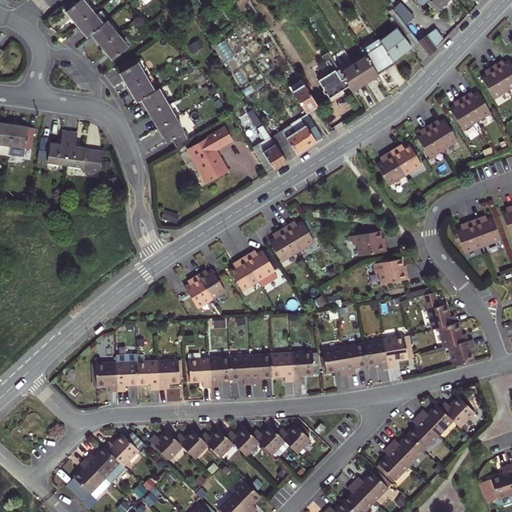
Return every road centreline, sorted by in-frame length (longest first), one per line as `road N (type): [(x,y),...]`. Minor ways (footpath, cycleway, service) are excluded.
road 1 (tertiary): [(503,0),(390,115),(156,263)]
road 2 (residential): [(392,393),(83,420),(66,414),(25,373)]
road 3 (residential): [(511,178),(448,202),(430,233),(477,304),(503,364)]
road 4 (residential): [(30,101),(95,110),(111,121),(133,169),(156,263)]
road 5 (tertiary): [(156,263),(25,373)]
road 6 (residential): [(392,393),(287,511)]
